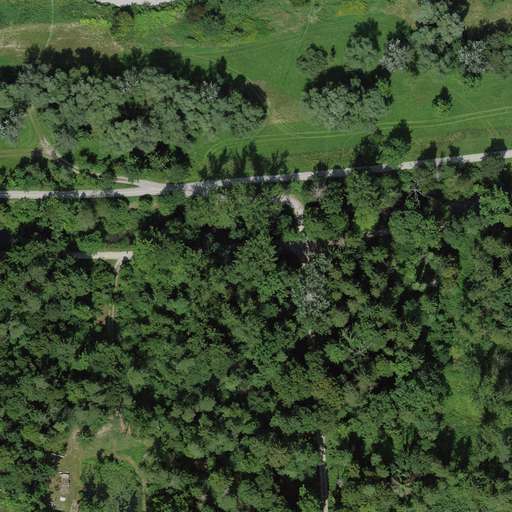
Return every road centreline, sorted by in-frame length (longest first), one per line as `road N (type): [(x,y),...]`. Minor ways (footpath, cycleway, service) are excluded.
road 1 (track): [(0,194),(160,190),(511,154)]
road 2 (track): [(160,190),(291,205),(315,362),(321,511)]
road 3 (track): [(121,258),(110,291),(107,371),(94,422),(72,451),(68,511)]
road 4 (track): [(511,218),(299,243)]
road 5 (track): [(160,190),(83,174),(54,158),(0,157)]
